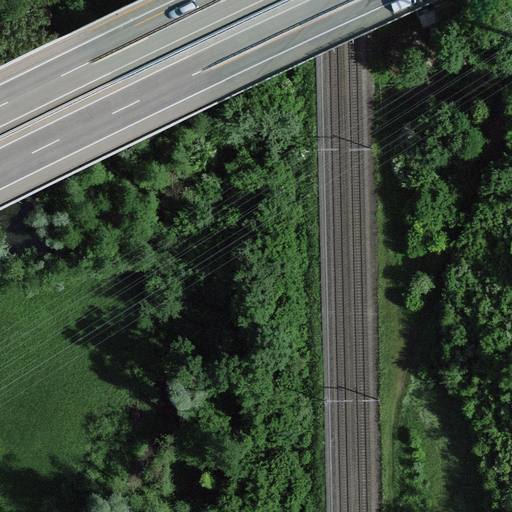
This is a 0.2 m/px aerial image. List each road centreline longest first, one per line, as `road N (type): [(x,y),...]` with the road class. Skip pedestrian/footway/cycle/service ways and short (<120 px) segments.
road 1 (track): [(511,98),(399,379),(393,511)]
road 2 (motorway): [(0,170),(353,0)]
road 3 (motorway): [(214,0),(0,105)]
